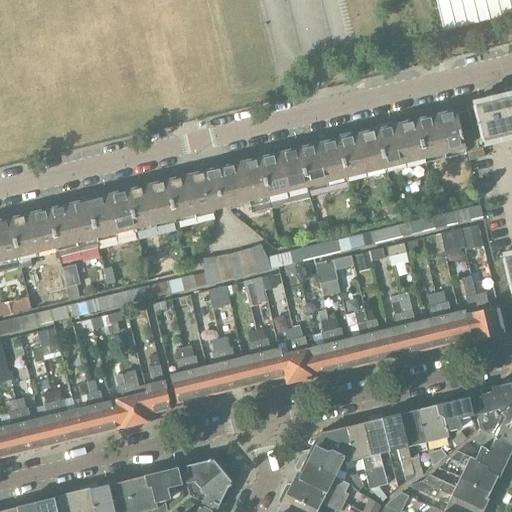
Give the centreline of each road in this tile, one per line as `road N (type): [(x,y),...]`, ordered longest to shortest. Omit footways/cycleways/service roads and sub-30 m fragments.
road 1 (residential): [(0,189),(511,64)]
road 2 (residential): [(254,420),(511,359)]
road 3 (residential): [(0,484),(254,420)]
road 4 (unknown): [(479,72),(511,199)]
